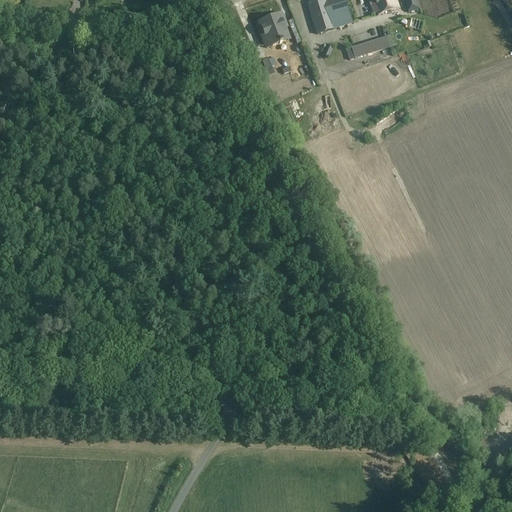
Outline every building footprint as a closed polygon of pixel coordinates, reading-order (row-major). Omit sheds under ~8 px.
[(321,0),(308,4),(318,35),(335,30),(335,29),(353,23),(350,14),(347,3),(345,0),(321,0)] [(395,0),(368,0),(373,15),(378,13),(378,15),(399,9),(395,0)] [(416,0),(404,0),(408,13),(420,9),(416,0)] [(260,24),(264,36),(267,35),(271,46),(287,40),(279,17),(260,24)] [(394,43),(391,36),(352,48),(355,55),(394,43)] [(348,42),(308,56),(315,76),(332,70),(330,61),(338,59),(337,58),(352,53),(348,42)]
